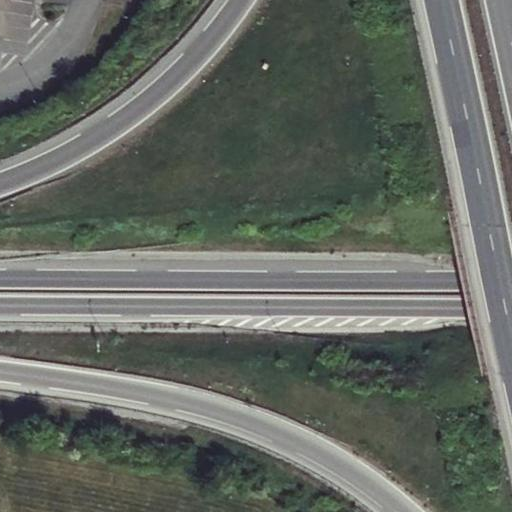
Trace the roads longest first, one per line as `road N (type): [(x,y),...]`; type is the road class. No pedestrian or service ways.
road 1 (trunk): [(511,284),(0,277)]
road 2 (trunk): [(0,313),(511,315)]
road 3 (trunk): [(0,373),(173,401),(294,441),(404,511)]
road 4 (trunk): [(439,0),(511,346)]
road 5 (trunk): [(238,0),(211,42),(109,132),(0,183)]
